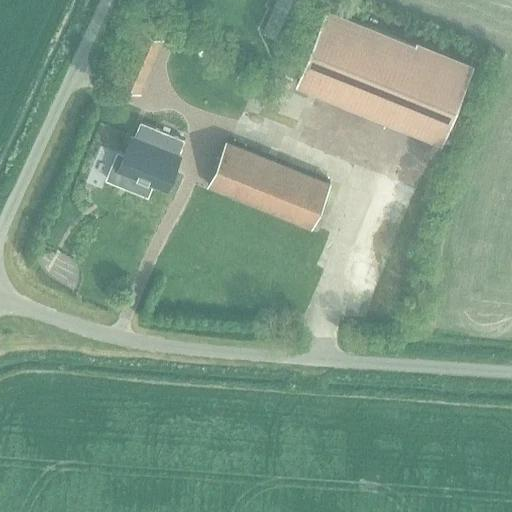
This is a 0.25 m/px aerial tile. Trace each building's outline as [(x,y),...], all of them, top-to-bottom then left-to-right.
[(296,81),(443,140),(473,65),(327,6),(296,81)] [(121,82),(141,90),(164,38),(143,29),(121,82)] [(131,135),(118,168),(134,174),(132,180),(149,186),(151,181),(167,187),(180,154),(178,153),(184,138),(141,121),(135,136),(131,135)] [(209,184),(311,226),(330,180),(227,139),(209,184)] [(393,233),(405,207),(396,203),(384,229),(393,233)] [(207,259),(223,266),(228,254),(212,248),(207,259)] [(243,251),(238,262),(261,272),(266,261),(243,251)]
